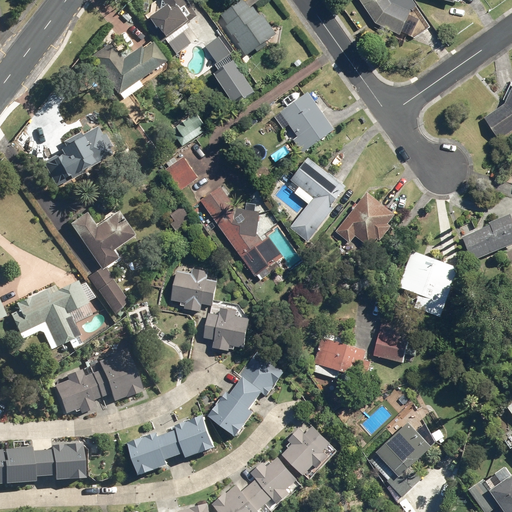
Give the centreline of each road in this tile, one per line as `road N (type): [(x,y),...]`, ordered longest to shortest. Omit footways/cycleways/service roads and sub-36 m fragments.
road 1 (residential): [(295,410),(230,463),(179,486),(0,501)]
road 2 (residential): [(216,368),(129,417),(0,430)]
road 3 (residential): [(389,115),(511,28)]
road 4 (residential): [(307,0),(389,115)]
